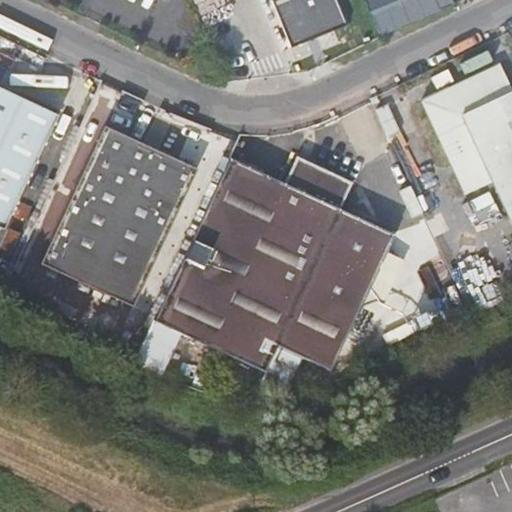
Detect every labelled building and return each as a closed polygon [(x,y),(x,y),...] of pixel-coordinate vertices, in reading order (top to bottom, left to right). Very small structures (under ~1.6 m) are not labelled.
[(277,0),(275,1),(294,44),(348,22),(338,0),(277,0)] [(200,56),(195,67),(213,76),(218,65),(200,56)] [(511,219),(511,90),(500,67),(422,104),(468,196),(494,183),(511,219)] [(0,87),(0,226),(5,229),(58,115),(0,87)] [(104,127),(39,265),(131,309),(196,169),(104,127)] [(282,182),(228,157),(153,321),(264,371),(277,344),(330,368),(391,230),(338,206),(350,181),(295,155),(282,182)] [(484,204),(494,200),(490,190),(464,202),(473,220),(488,212),(484,204)]
